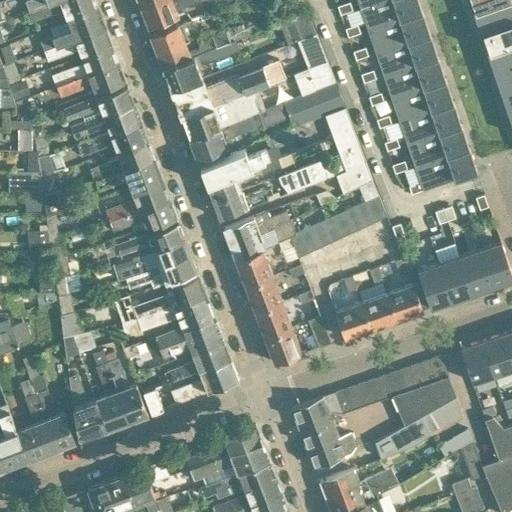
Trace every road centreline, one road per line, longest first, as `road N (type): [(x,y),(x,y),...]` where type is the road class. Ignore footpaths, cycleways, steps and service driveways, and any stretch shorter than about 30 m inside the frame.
road 1 (residential): [(265,395),(115,0)]
road 2 (residential): [(265,395),(0,494)]
road 3 (residential): [(265,395),(511,310)]
road 4 (residential): [(308,511),(265,395)]
